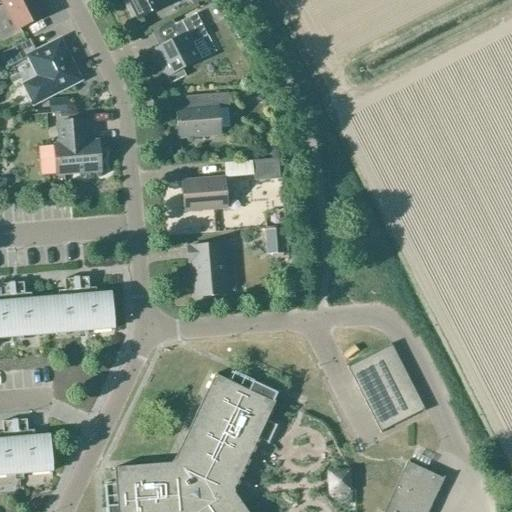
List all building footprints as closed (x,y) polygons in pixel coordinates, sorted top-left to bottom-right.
[(44,18),(35,0),(0,0),(0,6),(1,6),(14,33),(44,18)] [(125,0),(128,5),(124,8),(131,21),(135,19),(136,22),(161,9),(156,0),(125,0)] [(179,72),(197,62),(189,46),(205,39),(193,17),(172,28),(178,39),(152,53),(169,86),(183,79),(179,72)] [(74,70),(70,69),(58,43),(34,55),(28,42),(0,56),(0,57),(6,71),(27,60),(37,80),(22,88),(32,107),(78,83),(76,80),(78,77),(74,70)] [(0,93),(4,103),(16,98),(8,82),(0,85),(0,93)] [(173,114),(176,140),(218,136),(216,111),(227,110),(226,96),(183,100),(184,113),(173,114)] [(68,112),(67,100),(51,101),(52,113),(68,112)] [(98,174),(96,143),(85,144),(83,123),(56,126),(58,147),(52,147),(55,178),(98,174)] [(276,142),(264,143),(265,155),(277,154),(276,142)] [(212,162),(213,176),(241,175),(241,160),(212,162)] [(250,163),(252,183),(277,181),(276,161),(250,163)] [(179,184),(182,214),(224,210),(221,180),(179,184)] [(285,229),(264,231),(265,243),(286,242),(285,229)] [(190,263),(193,299),(224,296),(220,247),(185,250),(186,264),(190,263)] [(46,301),(49,336),(113,331),(110,296),(89,298),(88,279),(63,282),(64,299),(46,301)] [(0,340),(49,336),(46,301),(23,303),(22,285),(0,286),(0,340)] [(367,357),(373,368),(395,357),(389,345),(367,357)] [(345,368),(350,379),(373,368),(367,357),(345,368)] [(373,368),(378,379),(400,368),(395,357),(373,368)] [(350,379),(356,390),(378,379),(373,368),(350,379)] [(378,379),(384,390),(406,379),(400,368),(378,379)] [(427,511),(443,479),(406,462),(382,511),(243,511),(231,495),(257,439),(268,444),(276,427),(266,422),(274,403),(273,402),(277,394),(231,373),(227,382),(215,377),(216,376),(215,375),(172,464),(112,469),(112,471),(113,471),(114,483),(104,484),(106,511),(427,511)] [(356,390),(362,402),(384,390),(378,379),(356,390)] [(384,390),(390,402),(412,390),(406,379),(384,390)] [(362,402),(368,413),(390,402),(384,390),(362,402)] [(390,402),(395,413),(418,401),(412,390),(390,402)] [(395,413),(401,424),(423,413),(418,401),(395,413)] [(368,413),(373,424),(395,413),(390,402),(368,413)] [(373,424),(379,435),(401,424),(395,413),(373,424)] [(2,442),(0,442),(0,477),(50,473),(47,438),(27,440),(26,423),(1,425),(2,442)]
